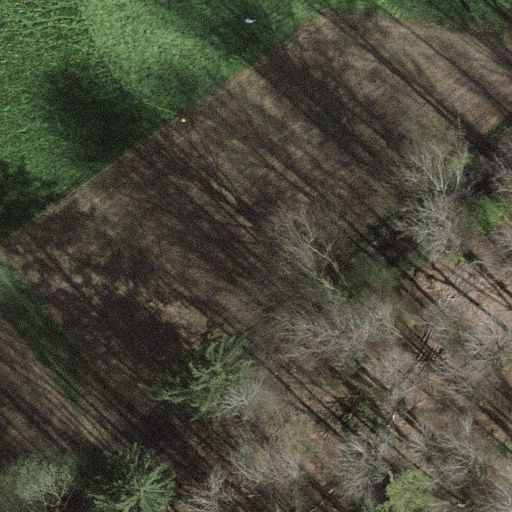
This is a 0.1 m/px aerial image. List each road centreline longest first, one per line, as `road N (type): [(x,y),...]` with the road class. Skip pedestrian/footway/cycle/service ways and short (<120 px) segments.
road 1 (track): [(511,106),(0,485)]
road 2 (track): [(0,281),(107,402)]
